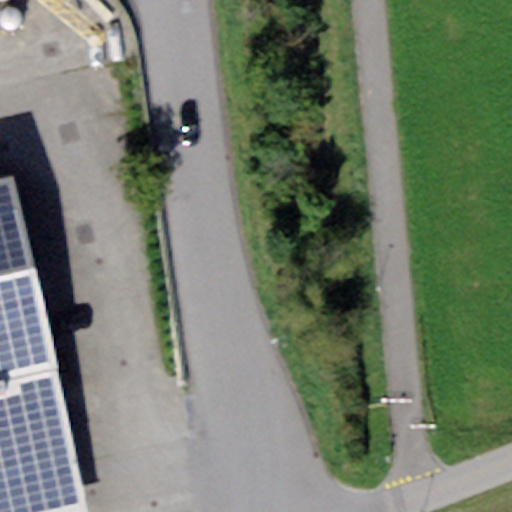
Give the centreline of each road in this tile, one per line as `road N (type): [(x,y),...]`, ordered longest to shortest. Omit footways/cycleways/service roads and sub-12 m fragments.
road 1 (unclassified): [(258,511),(173,0)]
road 2 (unclassified): [(511,461),(380,511)]
